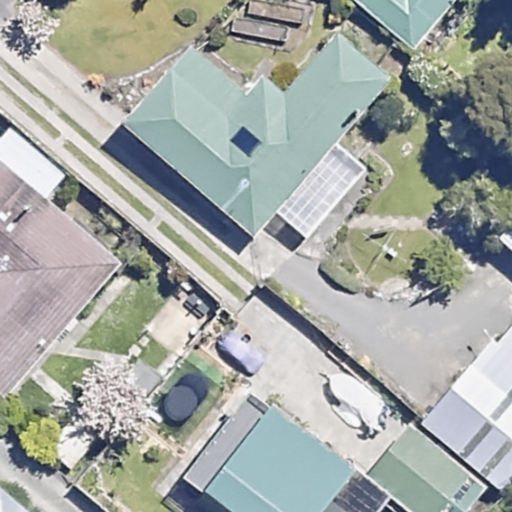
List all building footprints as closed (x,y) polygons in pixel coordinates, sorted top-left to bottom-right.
[(458,0),(353,0),(412,52),(458,0)] [(384,83),(330,37),(271,106),(251,89),(222,123),(163,73),(123,120),(254,232),(273,209),(306,237),(364,169),(332,142),(384,83)] [(64,176),(0,122),(0,393),(2,396),(114,260),(43,201),(64,176)] [(511,218),(497,236),(511,249),(511,218)] [(478,473),(500,492),(511,479),(511,317),(420,423),(478,473)] [(309,511),(342,472),(262,406),(195,487),(225,511),(309,511)] [(444,511),(478,473),(420,423),(370,481),(405,511),(444,511)] [(18,511),(0,497),(0,511),(18,511)]
